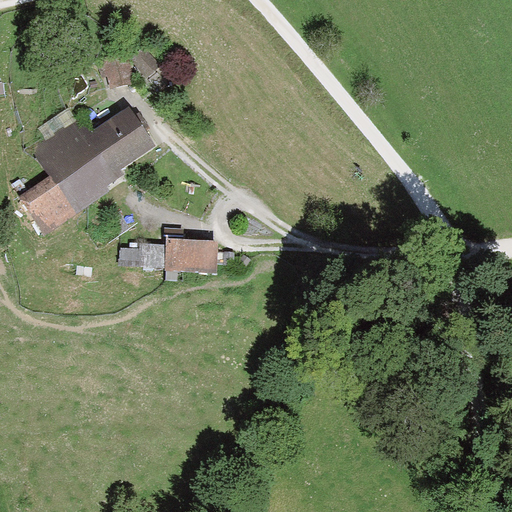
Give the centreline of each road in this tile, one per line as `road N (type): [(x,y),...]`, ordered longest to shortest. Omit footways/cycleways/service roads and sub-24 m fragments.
road 1 (track): [(239,511),(361,277),(455,249)]
road 2 (track): [(455,249),(414,183),(247,0)]
road 3 (track): [(489,511),(455,249)]
